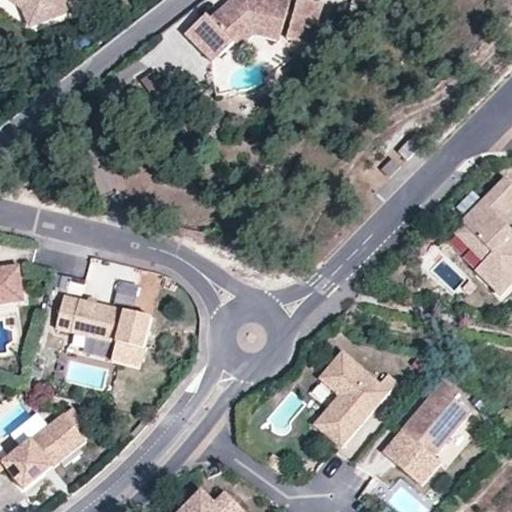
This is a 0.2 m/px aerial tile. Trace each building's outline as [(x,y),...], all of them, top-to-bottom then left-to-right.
[(31,0),(14,0),(25,7),(32,24),(40,21),(32,0),(31,0)] [(31,0),(32,0),(40,21),(71,9),(67,0),(31,0)] [(193,30),(221,58),(236,43),(234,42),(252,24),(281,33),(286,20),(292,21),(287,40),(311,47),(324,6),(304,0),(298,0),(295,12),(288,10),(291,1),(285,0),(229,0),(223,7),(211,19),(208,16),(193,30)] [(278,42),(281,33),(252,24),(234,42),(236,43),(241,49),(255,35),(278,42)] [(215,65),(221,58),(193,30),(187,38),(215,65)] [(144,81),(152,96),(166,89),(158,74),(144,81)] [(402,159),(422,158),(421,141),(401,142),(402,159)] [(497,255),(488,264),(480,272),(505,297),(511,290),(511,227),(510,226),(511,224),(511,185),(508,181),(465,224),(468,227),(497,255)] [(459,236),(488,264),(497,255),(468,227),(459,236)] [(0,302),(21,300),(17,264),(0,266),(0,302)] [(121,285),(118,300),(136,303),(139,288),(121,285)] [(57,329),(118,342),(114,361),(141,367),(152,315),(92,302),(64,296),(57,329)] [(381,387),(345,356),(322,382),(341,399),(329,412),(342,424),(329,439),(342,452),(391,396),(381,387)] [(388,379),(381,387),(391,396),(398,387),(388,379)] [(440,384),(381,456),(419,487),(437,464),(431,458),(465,416),(451,404),(456,398),(440,384)] [(316,428),(329,439),(342,424),(329,412),(316,428)] [(63,417),(2,466),(0,462),(0,475),(6,471),(24,494),(44,477),(40,471),(47,465),(52,471),(85,444),(63,417)] [(40,471),(44,477),(52,471),(47,465),(40,471)] [(241,511),(225,496),(214,508),(202,496),(186,511),(241,511)]
